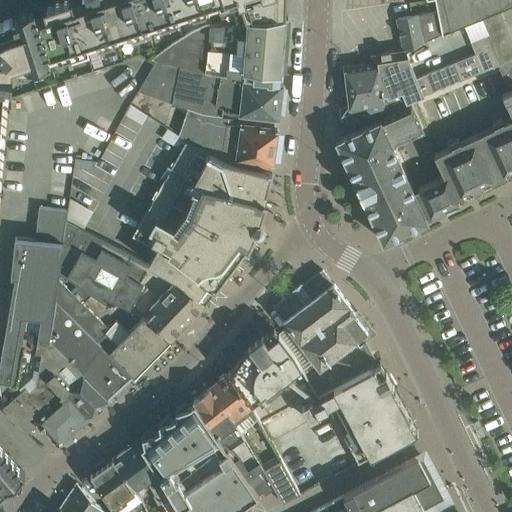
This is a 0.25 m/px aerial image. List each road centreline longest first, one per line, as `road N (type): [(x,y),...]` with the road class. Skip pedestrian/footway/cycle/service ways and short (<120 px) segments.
road 1 (unclassified): [(314,226),(278,250),(222,319),(12,511)]
road 2 (unclassified): [(482,511),(365,269)]
road 3 (residential): [(314,226),(307,206),(314,0)]
road 4 (residential): [(365,269),(491,213)]
